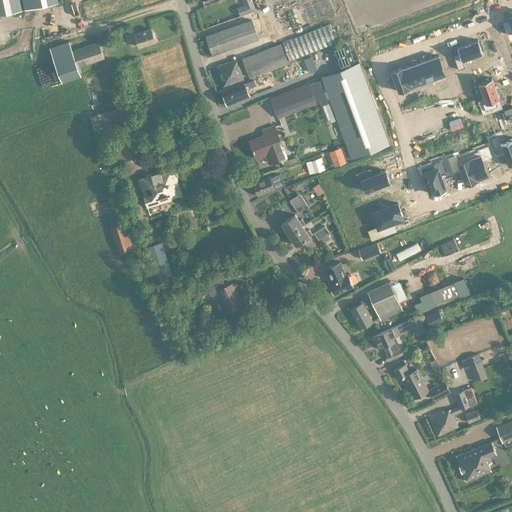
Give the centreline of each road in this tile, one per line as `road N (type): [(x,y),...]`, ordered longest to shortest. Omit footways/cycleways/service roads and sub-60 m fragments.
road 1 (unclassified): [(453,511),(398,409),(256,223),(228,162),(180,0)]
road 2 (residential): [(511,173),(423,209),(377,77),(380,56),(488,12)]
